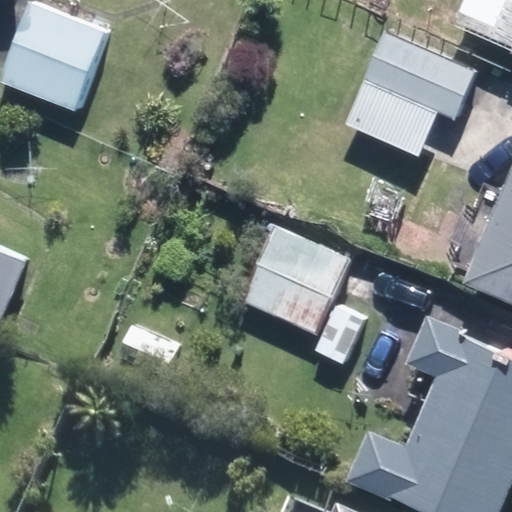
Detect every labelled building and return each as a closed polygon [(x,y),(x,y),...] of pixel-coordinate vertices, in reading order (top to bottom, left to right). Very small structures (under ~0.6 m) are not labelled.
[(121,27),(55,0),(45,0),(14,76),(88,107),(121,27)] [(511,0),(473,0),(465,18),(468,20),(511,39),(511,0)] [(490,69),(394,25),(370,76),(380,81),(361,122),(429,153),(450,108),(468,117),(490,69)] [(511,211),(483,276),(511,289),(511,211)] [(298,221),(257,294),(326,332),(366,259),(298,221)] [(29,257),(0,244),(0,323),(0,324),(29,257)] [(424,511),(503,511),(511,492),(511,350),(429,315),(407,365),(438,378),(408,448),(372,433),(352,481),(424,511)] [(370,511),(358,506),(355,511),(337,511),(310,500),(304,511),(370,511)]
